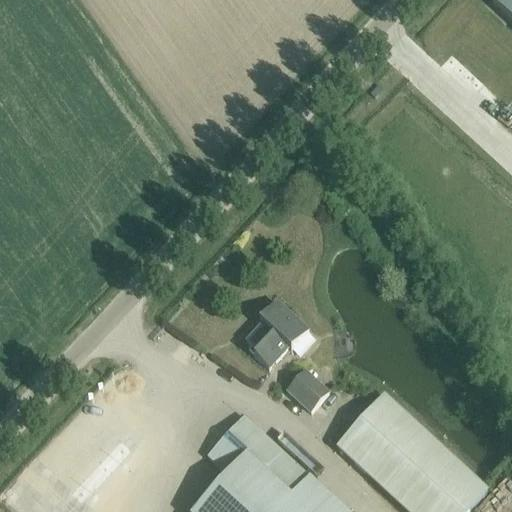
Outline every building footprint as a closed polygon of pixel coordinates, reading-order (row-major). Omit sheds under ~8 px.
[(511,0),(498,0),(492,7),(511,25),(511,0)] [(286,355),(289,358),(307,339),(275,309),(260,326),(263,329),(247,346),(258,356),(255,360),(270,374),(286,355)] [(290,392),(315,414),(333,395),(308,372),(290,392)] [(339,452),(404,511),(475,511),(490,496),(386,400),(339,452)] [(228,479),(198,511),(344,511),(245,421),(209,460),(216,467),(228,479)]
